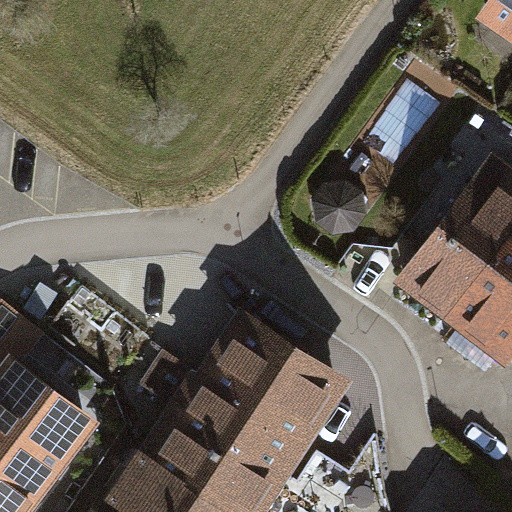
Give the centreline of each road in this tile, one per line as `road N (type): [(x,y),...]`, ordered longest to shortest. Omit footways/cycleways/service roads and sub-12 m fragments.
road 1 (residential): [(226,243),(374,343),(399,388),(426,486),(458,511)]
road 2 (residential): [(226,243),(406,0)]
road 3 (residential): [(0,267),(89,248),(226,243)]
